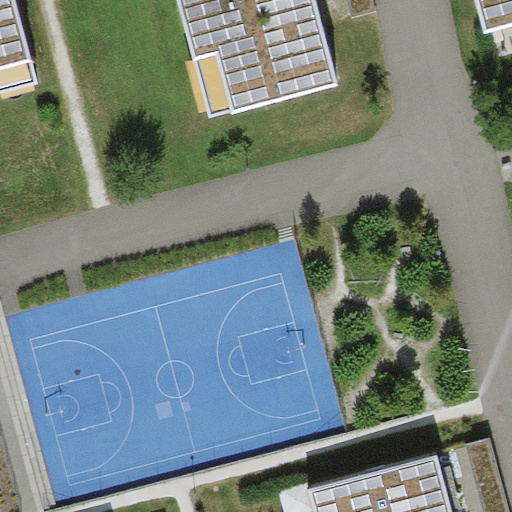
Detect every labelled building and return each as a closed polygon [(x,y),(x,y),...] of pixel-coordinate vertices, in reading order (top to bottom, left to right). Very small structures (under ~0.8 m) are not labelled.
[(16,0),(0,0),(0,90),(38,80),(16,0)] [(178,0),(209,116),(233,110),(233,112),(337,84),(314,0),(178,0)] [(373,0),(349,0),(354,16),(376,10),(373,0)] [(511,0),(476,0),(484,31),(511,24),(511,0)] [(511,511),(493,440),(469,446),(486,511),(511,511)] [(308,490),(314,511),(452,511),(438,456),(308,490)]
